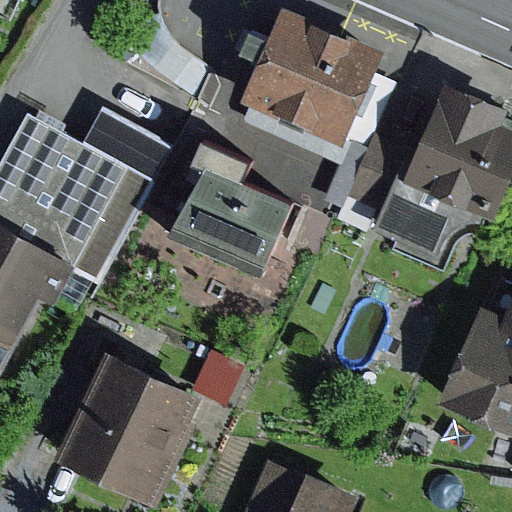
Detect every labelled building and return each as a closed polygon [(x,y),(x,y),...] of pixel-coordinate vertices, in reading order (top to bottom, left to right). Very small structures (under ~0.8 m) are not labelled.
[(388,47),(291,6),(253,94),(350,136),(388,47)] [(452,82),(439,113),(406,99),(390,137),(375,130),(348,195),(383,209),(378,222),(437,246),(459,193),(502,211),(511,187),(511,113),(508,112),(511,106),(452,82)] [(175,140),(107,104),(88,141),(131,164),(156,177),(175,140)] [(0,172),(0,219),(78,261),(131,164),(88,141),(33,112),(0,172)] [(279,208),(187,170),(157,240),(249,279),(279,208)] [(78,261),(0,219),(0,375),(48,288),(59,294),(78,261)] [(511,309),(509,316),(489,307),(449,398),(511,424),(511,309)] [(194,400),(98,351),(43,461),(139,509),(194,400)] [(343,511),(351,490),(258,459),(240,511),(343,511)]
